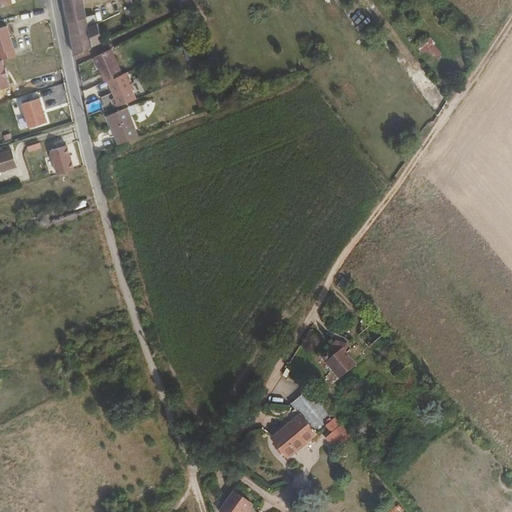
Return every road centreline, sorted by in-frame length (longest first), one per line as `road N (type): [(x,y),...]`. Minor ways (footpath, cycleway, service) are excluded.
road 1 (track): [(511,21),(334,274),(247,425),(212,462),(192,467)]
road 2 (residential): [(56,0),(117,263),(195,484)]
